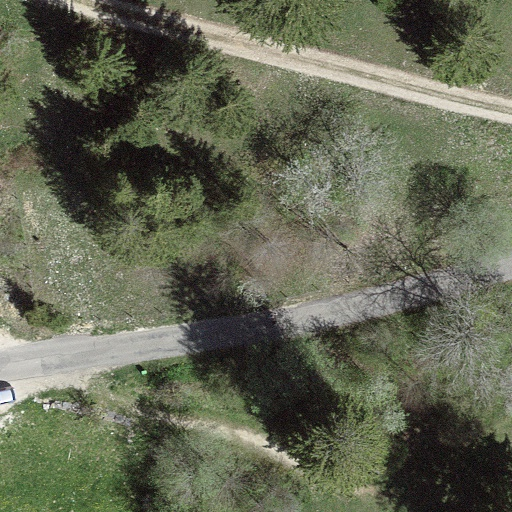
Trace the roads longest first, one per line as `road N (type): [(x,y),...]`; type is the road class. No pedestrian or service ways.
road 1 (residential): [(0,377),(511,274)]
road 2 (track): [(511,117),(133,22),(79,0)]
